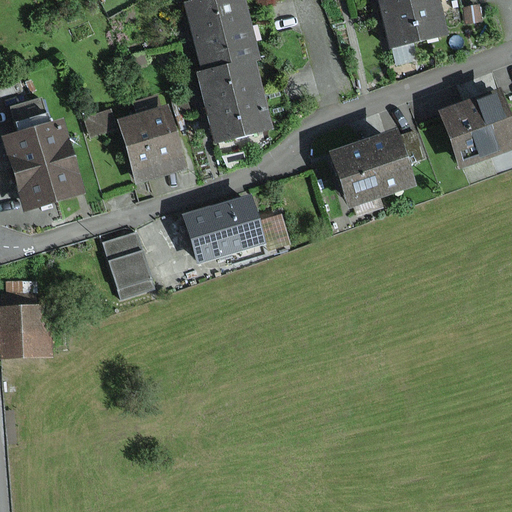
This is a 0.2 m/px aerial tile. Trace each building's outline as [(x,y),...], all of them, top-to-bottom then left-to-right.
[(194,38),(246,24),(240,0),(194,0),(186,2),(194,38)] [(377,0),(381,14),(433,1),(432,0),(377,0)] [(433,1),(381,14),(389,47),(441,34),(433,1)] [(255,59),(246,24),(194,38),(203,72),(249,60),(255,59)] [(197,73),(205,105),(257,92),(249,60),(203,72),(197,73)] [(257,92),(205,105),(213,138),(265,125),(257,92)] [(131,168),(182,156),(169,102),(118,114),(131,168)] [(440,125),(458,167),(511,145),(493,103),(440,125)] [(18,206),(77,192),(61,124),(1,139),(18,206)] [(339,161),(352,200),(405,181),(391,142),(339,161)] [(179,226),(189,263),(258,245),(247,207),(179,226)] [(113,288),(147,280),(136,231),(102,239),(113,288)] [(55,307),(10,307),(10,358),(55,358),(55,307)]
